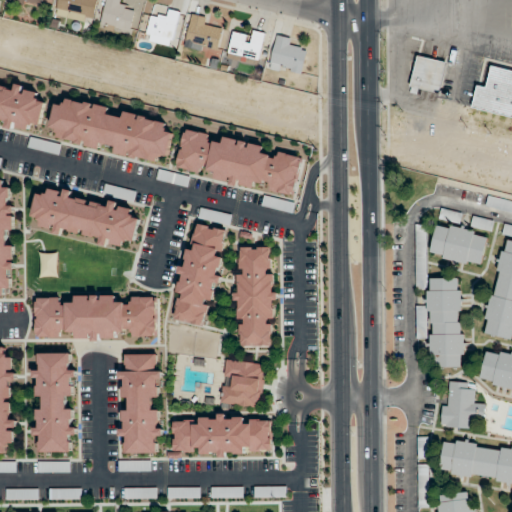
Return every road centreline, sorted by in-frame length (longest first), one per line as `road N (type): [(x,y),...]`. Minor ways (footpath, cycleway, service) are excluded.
road 1 (secondary): [(374,511),(367,0)]
road 2 (secondary): [(335,0),(341,511)]
